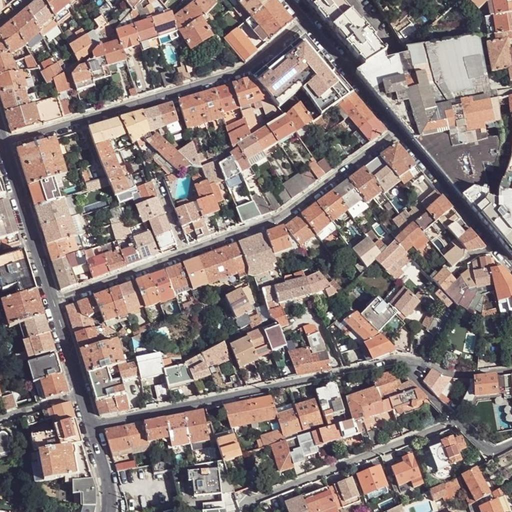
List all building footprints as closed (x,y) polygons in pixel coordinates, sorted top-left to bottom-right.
[(39,31),(55,18),(44,0),(38,0),(33,4),(27,9),(39,31)] [(66,9),(70,5),(66,0),(44,0),(55,18),(66,9)] [(123,0),(124,1),(132,11),(141,1),(139,0),(123,0)] [(129,13),(131,18),(138,10),(144,4),(143,1),(142,0),(141,0),(141,1),(132,11),(129,13)] [(142,0),(143,1),(143,0),(147,0),(148,1),(150,5),(146,7),(148,13),(153,10),(150,3),(153,0),(142,0)] [(211,0),(198,0),(194,4),(204,16),(216,4),(215,4),(211,0)] [(243,0),(238,4),(250,18),(272,0),(243,0)] [(272,0),(250,18),(269,38),(271,41),(292,23),(272,0)] [(349,52),(352,50),(365,66),(384,54),(373,40),(375,39),(364,27),(362,24),(360,25),(351,14),(341,2),(342,1),(341,0),(307,0),(314,7),(313,8),(318,13),(319,12),(333,29),(347,45),(344,46),(349,52)] [(387,7),(389,5),(384,0),(378,4),(382,11),(387,7)] [(466,0),(467,0),(476,10),(487,1),(488,0),(466,0)] [(494,16),(495,16),(490,0),(488,0),(487,1),(490,16),(494,16)] [(511,0),(490,0),(495,16),(511,12),(511,0)] [(172,19),(176,33),(178,31),(200,18),(204,16),(194,4),(193,3),(172,19)] [(152,20),(150,15),(148,13),(146,7),(144,4),(138,10),(143,23),(152,20)] [(25,46),(40,33),(39,31),(27,9),(22,14),(11,23),(25,46)] [(59,25),(71,16),(66,9),(55,18),(59,25)] [(121,23),(125,19),(117,10),(113,14),(116,18),(121,23)] [(511,31),(511,12),(495,16),(494,16),(496,34),(511,31)] [(97,29),(86,37),(93,50),(93,51),(100,44),(112,31),(108,24),(101,14),(91,20),(97,29)] [(158,39),(176,33),(172,19),(170,14),(152,20),(158,39)] [(488,35),(496,34),(494,16),(490,16),(485,17),(488,35)] [(40,33),(43,37),(59,25),(55,18),(39,31),(40,33)] [(121,23),(116,18),(108,24),(112,31),(114,30),(121,23)] [(190,50),(211,37),(202,23),(200,18),(178,31),(190,50)] [(269,38),(250,18),(247,21),(245,22),(248,26),(263,43),(269,38)] [(158,39),(152,20),(143,23),(134,26),(140,45),(147,43),(158,39)] [(0,37),(12,54),(25,46),(11,23),(2,30),(0,32),(0,37)] [(365,25),(364,27),(375,39),(376,40),(377,39),(365,25)] [(134,26),(115,31),(116,36),(118,41),(121,51),(140,45),(134,26)] [(86,37),(82,28),(74,33),(79,42),(86,37)] [(257,52),(237,29),(231,34),(224,40),(244,63),(257,52)] [(511,31),(496,34),(488,35),(486,35),(488,44),(508,41),(511,39),(511,31)] [(262,71),(252,79),(259,88),(268,100),(277,112),(282,118),(299,106),(311,122),(312,124),(322,116),(335,107),(339,104),(354,94),(305,36),(262,71)] [(0,57),(12,54),(0,37),(0,57)] [(79,42),(71,47),(78,59),(78,60),(93,50),(86,37),(79,42)] [(463,198),(473,191),(488,193),(490,193),(485,172),(493,174),(493,173),(499,155),(500,147),(502,140),(501,137),(500,120),(498,99),(491,101),(490,93),(478,37),(405,48),(405,49),(405,55),(384,58),(384,54),(365,66),(360,69),(356,72),(409,135),(463,198)] [(149,49),(160,46),(158,39),(147,43),(149,49)] [(108,67),(125,62),(121,51),(118,41),(113,43),(101,47),(108,67)] [(511,48),(509,49),(508,41),(488,44),(486,44),(492,72),(508,69),(511,82),(511,81),(511,48)] [(149,49),(147,43),(140,45),(142,52),(149,49)] [(105,78),(111,76),(108,67),(101,47),(100,44),(93,51),(91,52),(93,59),(86,62),(87,63),(92,80),(93,82),(105,78)] [(60,51),(52,55),(55,60),(57,63),(64,59),(60,51)] [(0,57),(0,76),(17,73),(14,62),(12,54),(0,57)] [(26,58),(30,71),(35,70),(38,69),(31,57),(26,58)] [(62,73),(67,82),(71,76),(78,66),(81,65),(80,63),(78,60),(78,59),(72,66),(62,73)] [(39,70),(47,85),(53,84),(56,93),(69,89),(69,91),(75,89),(74,86),(71,76),(67,82),(62,73),(57,63),(55,60),(39,70)] [(190,61),(185,63),(187,69),(188,74),(193,72),(190,61)] [(185,63),(185,62),(180,63),(181,67),(177,68),(181,82),(184,82),(190,79),(188,74),(187,69),(185,63)] [(75,89),(76,92),(94,86),(93,82),(92,80),(87,63),(81,65),(78,66),(71,76),(74,86),(75,89)] [(33,88),(28,71),(21,73),(27,88),(33,88)] [(172,85),(168,72),(161,74),(165,87),(172,85)] [(27,88),(21,73),(17,73),(0,76),(0,93),(24,89),(27,88)] [(242,82),(232,85),(239,109),(240,109),(249,106),(253,105),(268,100),(259,88),(252,79),(242,82)] [(221,115),(239,109),(232,85),(224,88),(214,91),(221,115)] [(0,97),(5,114),(30,106),(24,89),(0,93),(0,97)] [(137,96),(134,89),(129,90),(131,98),(137,96)] [(105,90),(96,93),(99,103),(101,107),(110,104),(105,90)] [(205,124),(222,119),(222,117),(221,115),(214,91),(206,93),(197,96),(205,124)] [(124,100),(122,92),(116,93),(119,101),(124,100)] [(491,101),(498,99),(496,92),(490,93),(491,101)] [(364,106),(354,94),(339,104),(349,117),(364,106)] [(198,126),(205,124),(197,96),(188,99),(179,102),(187,130),(196,127),(198,126)] [(58,98),(34,105),(40,125),(64,118),(59,103),(58,98)] [(268,100),(253,105),(254,109),(261,107),(265,117),(277,112),(268,100)] [(59,103),(64,118),(71,116),(66,101),(59,103)] [(165,106),(157,108),(163,127),(168,125),(178,121),(172,104),(165,106)] [(349,117),(339,104),(335,107),(345,120),(349,117)] [(40,125),(34,105),(30,106),(5,114),(11,134),(40,125)] [(249,106),(240,109),(240,111),(243,121),(249,138),(261,131),(258,125),(255,126),(249,106)] [(282,118),(294,134),(311,122),(299,106),(282,118)] [(375,118),(364,106),(349,117),(360,129),(375,118)] [(149,111),(143,113),(149,132),(163,127),(157,108),(149,111)] [(240,111),(233,115),(235,124),(243,121),(240,111)] [(132,116),(120,119),(128,135),(132,144),(134,143),(137,141),(142,137),(149,132),(143,113),(132,116)] [(233,115),(222,117),(222,119),(225,129),(235,124),(233,115)] [(322,116),(312,124),(315,128),(320,127),(326,122),(322,116)] [(277,144),(294,134),(282,118),(265,129),(277,144)] [(386,131),(375,118),(360,129),(371,142),(386,131)] [(89,129),(96,148),(108,143),(114,141),(128,135),(120,119),(89,129)] [(178,121),(168,125),(171,134),(180,130),(178,121)] [(249,138),(243,121),(235,124),(225,129),(228,142),(231,150),(234,148),(249,138)] [(298,139),(315,128),(312,124),(311,122),(294,134),(298,139)] [(205,124),(198,126),(200,133),(206,130),(205,124)] [(196,127),(187,130),(188,136),(197,134),(196,127)] [(277,144),(265,129),(261,131),(249,138),(260,154),(277,144)] [(159,132),(152,139),(149,132),(142,137),(146,141),(146,142),(147,143),(149,145),(150,144),(158,152),(160,154),(169,163),(178,172),(181,171),(188,168),(193,166),(180,153),(172,145),(169,142),(159,132)] [(281,150),(298,139),(294,134),(277,144),(281,150)] [(142,137),(137,141),(140,146),(147,143),(146,142),(146,141),(142,137)] [(249,138),(234,148),(236,151),(245,164),(260,154),(249,138)] [(17,151),(29,187),(50,180),(58,177),(66,175),(55,139),(17,151)] [(113,154),(118,152),(114,141),(108,143),(113,154)] [(180,153),(182,151),(175,142),(172,145),(180,153)] [(220,148),(222,156),(226,153),(231,150),(228,142),(220,148)] [(128,191),(128,190),(123,178),(118,166),(113,154),(108,143),(96,148),(101,163),(105,171),(107,177),(109,181),(110,184),(115,195),(128,191)] [(182,151),(180,153),(193,166),(193,167),(200,171),(197,165),(195,157),(191,144),(182,151)] [(264,159),(281,150),(277,144),(260,154),(264,159)] [(346,156),(338,145),(332,150),(340,161),(346,156)] [(397,145),(380,157),(393,172),(398,178),(400,180),(407,175),(416,167),(397,145)] [(211,149),(203,153),(207,160),(209,159),(213,157),(212,153),(211,149)] [(219,151),(212,153),(213,157),(215,161),(221,157),(219,151)] [(236,151),(228,156),(228,157),(238,175),(249,171),(248,169),(245,164),(236,151)] [(118,152),(113,154),(118,166),(124,164),(118,152)] [(160,154),(158,152),(150,157),(153,160),(154,159),(161,166),(160,168),(168,175),(177,172),(178,172),(169,163),(160,154)] [(201,154),(195,157),(197,165),(204,162),(204,161),(201,154)] [(260,154),(245,164),(248,169),(264,159),(260,154)] [(228,157),(217,165),(223,179),(224,181),(238,175),(228,157)] [(371,164),(364,169),(377,185),(381,190),(383,192),(385,195),(402,182),(400,180),(398,178),(393,172),(380,157),(371,164)] [(324,160),(317,165),(321,171),(325,175),(332,170),(324,160)] [(317,165),(315,161),(308,166),(318,181),(319,180),(325,175),(321,171),(317,165)] [(213,183),(223,179),(217,165),(215,163),(211,164),(206,167),(204,162),(197,165),(200,171),(202,174),(205,182),(207,186),(213,183)] [(123,178),(129,176),(124,164),(118,166),(123,178)] [(193,166),(188,168),(190,174),(191,178),(202,174),(200,171),(193,167),(193,166)] [(416,167),(407,175),(411,180),(414,183),(419,180),(424,176),(416,167)] [(87,168),(81,170),(84,179),(85,184),(86,184),(91,183),(87,168)] [(355,175),(349,180),(364,200),(367,204),(383,192),(381,190),(377,185),(364,169),(355,175)] [(301,175),(309,187),(316,182),(307,170),(301,175)] [(249,171),(238,175),(241,181),(243,182),(253,178),(249,171)] [(194,186),(205,182),(202,174),(191,178),(194,186)] [(301,175),(300,174),(290,180),(300,194),(304,191),(309,187),(301,175)] [(238,175),(224,181),(226,185),(226,187),(241,181),(238,175)] [(411,180),(407,175),(400,180),(402,182),(404,185),(411,180)] [(511,176),(505,175),(499,195),(511,197),(511,176)] [(129,176),(123,178),(128,190),(134,188),(129,176)] [(91,183),(86,184),(89,191),(110,184),(109,181),(107,177),(91,183)] [(216,189),(226,185),(224,181),(223,179),(213,183),(214,185),(215,188),(216,189)] [(29,187),(35,208),(50,204),(48,200),(55,197),(54,191),(50,180),(29,187)] [(290,180),(283,186),(293,199),(300,194),(290,180)] [(333,192),(348,211),(364,200),(349,180),(340,187),(333,192)] [(144,204),(157,199),(153,189),(151,182),(150,181),(137,187),(139,192),(144,204)] [(205,182),(194,186),(197,193),(201,201),(212,197),(210,192),(207,187),(207,186),(205,182)] [(214,185),(207,187),(210,192),(212,197),(215,205),(222,202),(218,189),(216,190),(215,188),(214,185)] [(285,205),(293,199),(283,186),(283,185),(275,190),(285,205)] [(139,192),(137,187),(134,188),(128,190),(128,191),(130,196),(134,194),(139,192)] [(118,202),(130,197),(130,196),(128,191),(115,195),(118,202)] [(268,214),(272,213),(267,206),(258,191),(249,194),(261,217),(268,214)] [(442,197),(437,191),(422,205),(427,211),(442,197)] [(511,197),(499,195),(498,195),(497,202),(487,199),(488,193),(473,191),(463,198),(480,218),(490,209),(496,218),(487,226),(511,255),(511,197)] [(139,192),(134,194),(138,206),(144,204),(139,192)] [(324,199),(317,204),(332,223),(348,211),(333,192),(324,199)] [(188,197),(191,205),(193,204),(197,203),(201,201),(197,193),(188,197)] [(498,195),(490,193),(488,193),(487,199),(497,202),(498,195)] [(64,199),(70,218),(76,216),(79,215),(73,196),(64,199)] [(185,198),(174,202),(178,210),(191,205),(188,197),(185,198)] [(202,218),(218,211),(215,205),(212,197),(201,201),(197,203),(202,218)] [(271,197),(267,199),(271,205),(275,212),(276,212),(280,209),(271,197)] [(442,197),(427,211),(428,213),(437,222),(440,219),(452,209),(442,197)] [(70,218),(64,199),(50,204),(35,208),(41,227),(70,218)] [(160,207),(157,199),(144,204),(138,206),(136,207),(143,224),(145,223),(150,221),(164,216),(160,207)] [(364,200),(348,211),(355,220),(370,208),(368,205),(367,204),(364,200)] [(8,202),(0,204),(0,240),(1,241),(18,234),(8,202)] [(419,202),(411,208),(421,220),(428,213),(427,211),(422,205),(419,202)] [(175,211),(182,228),(190,225),(192,224),(192,223),(199,220),(193,204),(191,205),(178,210),(175,211)] [(258,218),(250,204),(238,208),(236,209),(240,218),(242,223),(243,224),(252,220),(258,218)] [(316,235),(332,223),(317,204),(308,211),(301,216),(316,235)] [(108,220),(110,225),(116,224),(126,220),(123,213),(119,205),(110,208),(113,218),(108,220)] [(411,208),(406,212),(415,223),(416,224),(421,220),(411,208)] [(490,209),(480,218),(487,226),(496,218),(490,209)] [(406,212),(401,216),(403,219),(410,228),(415,223),(406,212)] [(416,224),(421,230),(423,233),(432,226),(437,222),(428,213),(421,220),(416,224)] [(456,214),(444,224),(445,225),(447,228),(449,230),(456,223),(460,219),(456,214)] [(70,218),(76,236),(82,234),(76,216),(70,218)] [(170,232),(164,216),(150,221),(156,237),(170,232)] [(220,232),(226,230),(220,216),(218,217),(218,219),(215,221),(220,232)] [(292,222),(286,226),(288,230),(291,234),(299,246),(300,247),(304,244),(316,235),(301,216),(292,222)] [(41,227),(47,246),(74,237),(76,236),(70,218),(41,227)] [(209,233),(203,219),(199,220),(192,223),(192,224),(194,228),(198,240),(210,236),(209,233)] [(410,228),(403,219),(398,223),(405,233),(410,228)] [(121,240),(132,237),(129,229),(126,220),(116,224),(121,240)] [(332,223),(316,235),(321,241),(321,242),(337,229),(332,223)] [(409,243),(421,230),(416,224),(415,223),(410,228),(405,233),(403,235),(396,242),(405,252),(412,245),(409,243)] [(456,223),(449,230),(458,241),(465,235),(461,231),(456,223)] [(443,258),(455,247),(459,252),(461,250),(461,249),(458,245),(445,229),(444,230),(442,228),(445,225),(444,224),(436,231),(432,226),(423,233),(431,242),(443,258)] [(466,226),(461,231),(465,235),(470,231),(466,226)] [(273,231),(266,234),(274,255),(281,252),(291,248),(286,236),(285,232),(283,227),(273,231)] [(458,245),(460,244),(458,241),(449,230),(447,228),(445,229),(458,245)] [(412,245),(423,233),(421,230),(409,243),(412,245)] [(485,248),(470,231),(465,235),(458,241),(460,244),(464,249),(465,250),(466,250),(472,251),(485,248)] [(172,235),(170,232),(156,237),(161,251),(175,245),(172,235)] [(149,233),(134,240),(136,247),(142,261),(151,258),(158,255),(149,233)] [(367,237),(369,238),(374,246),(379,242),(373,233),(367,237)] [(420,253),(431,242),(423,233),(412,245),(420,253)] [(3,250),(21,243),(18,234),(1,241),(3,250)] [(241,243),(238,244),(247,270),(247,277),(254,277),(259,291),(261,291),(273,288),(285,285),(283,279),(279,268),(276,261),(274,255),(266,234),(265,234),(251,240),(241,243)] [(291,234),(286,236),(291,248),(281,252),(284,258),(295,254),(302,251),(300,247),(299,246),(291,234)] [(390,234),(381,241),(386,247),(385,247),(388,250),(396,242),(390,235),(390,234)] [(47,246),(52,263),(68,257),(79,254),(74,237),(47,246)] [(377,261),(382,255),(380,253),(374,246),(369,238),(354,251),(362,262),(368,269),(377,261)] [(379,242),(374,246),(380,253),(385,247),(386,247),(381,241),(381,240),(379,242)] [(101,247),(103,256),(120,250),(120,248),(117,242),(101,247)] [(387,270),(405,252),(396,242),(388,250),(385,247),(380,253),(382,255),(377,261),(387,270)] [(199,259),(208,284),(237,274),(239,280),(247,277),(247,270),(238,244),(216,252),(199,259)] [(304,244),(300,247),(302,251),(304,254),(309,251),(304,244)] [(135,264),(142,261),(136,247),(130,249),(121,252),(127,267),(135,264)] [(447,262),(459,252),(455,247),(443,258),(447,262)] [(87,262),(94,259),(91,250),(84,252),(87,262)] [(103,256),(110,273),(119,270),(127,267),(121,252),(120,250),(103,256)] [(79,254),(68,257),(72,269),(75,277),(91,271),(88,264),(87,262),(84,252),(79,254)] [(281,252),(274,255),(276,261),(284,258),(281,252)] [(387,270),(395,279),(401,273),(403,275),(409,268),(408,266),(414,261),(405,252),(387,270)] [(451,268),(463,258),(460,253),(459,252),(447,262),(451,268)] [(0,284),(1,288),(3,293),(6,292),(18,288),(33,283),(24,253),(0,260),(0,284)] [(110,273),(103,256),(94,259),(87,262),(88,264),(91,271),(93,279),(99,277),(110,273)] [(52,263),(61,291),(68,289),(78,285),(75,277),(72,269),(68,257),(52,263)] [(480,260),(483,272),(492,271),(502,268),(499,265),(495,266),(493,259),(490,260),(490,258),(480,260)] [(190,285),(192,289),(192,290),(208,284),(199,259),(191,261),(182,265),(190,285)] [(475,274),(483,272),(480,260),(473,263),(475,274)] [(362,262),(358,266),(364,273),(368,269),(362,262)] [(172,268),(165,271),(174,292),(190,285),(182,265),(172,268)] [(294,274),(296,281),(305,279),(303,274),(310,271),(309,269),(309,268),(308,269),(294,274)] [(511,299),(511,279),(502,268),(492,271),(495,284),(497,292),(497,293),(499,302),(511,299)] [(319,274),(314,270),(310,271),(303,274),(305,279),(319,274)] [(445,270),(433,281),(443,290),(445,293),(456,282),(445,270)] [(161,307),(177,300),(176,296),(174,292),(165,271),(156,274),(149,277),(160,303),(161,307)] [(495,284),(492,271),(483,272),(475,274),(474,274),(477,287),(495,284)] [(468,272),(460,278),(469,289),(477,287),(474,274),(469,275),(468,272)] [(305,279),(312,296),(325,290),(331,287),(329,285),(319,274),(305,279)] [(283,279),(285,285),(293,282),(291,275),(287,276),(283,279)] [(141,280),(136,282),(144,303),(146,309),(160,303),(149,277),(141,280)] [(469,289),(460,278),(456,282),(445,293),(455,303),(458,306),(466,291),(467,290),(469,289)] [(312,296),(305,279),(296,281),(293,282),(285,285),(273,288),(279,305),(312,296)] [(334,280),(329,285),(331,287),(336,294),(339,295),(344,291),(334,280)] [(125,310),(144,303),(136,282),(126,285),(119,288),(125,310)] [(33,283),(18,288),(20,297),(36,292),(33,283)] [(176,296),(192,289),(190,285),(174,292),(176,296)] [(336,294),(331,287),(325,290),(327,295),(328,298),(336,294)] [(475,316),(481,317),(483,311),(485,299),(478,299),(477,287),(469,289),(467,290),(466,291),(458,306),(475,316)] [(0,288),(0,303),(1,303),(9,300),(6,292),(3,293),(1,288),(0,288)] [(118,319),(127,316),(125,310),(119,288),(113,290),(109,292),(118,319)] [(252,328),(261,323),(259,315),(249,288),(242,291),(251,311),(236,320),(236,321),(235,323),(237,327),(240,327),(241,329),(250,325),(252,328)] [(273,288),(261,291),(269,312),(270,312),(281,309),(279,305),(273,288)] [(389,305),(393,309),(395,307),(408,292),(404,288),(389,305)] [(241,290),(225,298),(226,299),(235,318),(236,320),(251,311),(242,291),(241,290)] [(325,290),(312,296),(314,300),(327,295),(325,290)] [(415,298),(419,302),(426,294),(421,290),(415,298)] [(438,294),(452,308),(455,303),(445,293),(443,290),(438,294)] [(44,317),(36,292),(20,297),(9,300),(1,303),(8,328),(19,325),(25,323),(44,317)] [(100,295),(94,297),(101,313),(105,323),(118,319),(109,292),(100,295)] [(408,292),(395,307),(399,311),(406,317),(419,303),(419,302),(415,298),(408,292)] [(81,315),(89,319),(93,316),(101,313),(94,297),(86,301),(77,304),(81,315)] [(196,301),(195,297),(191,298),(192,302),(183,305),(186,312),(191,309),(198,306),(196,301)] [(226,299),(219,302),(229,322),(235,318),(226,299)] [(378,299),(361,317),(369,325),(379,334),(386,326),(396,335),(405,325),(378,299)] [(511,301),(511,299),(499,302),(502,314),(510,313),(511,312),(511,301)] [(94,328),(92,321),(89,319),(81,315),(77,304),(66,308),(74,335),(94,328)] [(287,326),(281,309),(270,312),(271,318),(272,317),(278,323),(279,324),(280,328),(287,326)] [(481,317),(482,318),(495,316),(494,309),(483,311),(481,317)] [(404,320),(406,317),(399,311),(398,314),(404,320)] [(267,320),(271,318),(270,312),(269,312),(261,314),(259,315),(261,323),(267,320)] [(355,332),(369,325),(361,317),(357,313),(344,321),(355,332)] [(437,320),(430,313),(423,326),(431,330),(437,320)] [(49,334),(44,317),(25,323),(30,340),(49,334)] [(118,319),(105,323),(107,328),(108,328),(121,323),(118,319)] [(441,324),(437,320),(431,330),(429,334),(434,337),(441,324)] [(355,332),(344,321),(339,324),(349,335),(355,332)] [(25,323),(19,325),(24,342),(30,340),(25,323)] [(271,352),(287,346),(280,328),(279,324),(278,323),(269,327),(264,329),(271,351),(271,352)] [(152,324),(133,333),(134,337),(139,335),(153,328),(152,324)] [(367,344),(381,337),(379,334),(369,325),(355,332),(367,344)] [(102,326),(94,328),(97,339),(117,333),(108,328),(107,328),(102,326)] [(310,326),(303,328),(305,332),(308,338),(318,334),(315,327),(310,326)] [(80,352),(100,346),(97,339),(94,328),(74,335),(80,352)] [(124,329),(124,328),(117,333),(121,335),(125,337),(127,335),(124,329)] [(271,351),(264,329),(252,334),(248,335),(248,337),(256,357),(271,351)] [(349,335),(361,347),(365,345),(367,344),(355,332),(349,335)] [(49,334),(30,340),(35,357),(54,352),(49,334)] [(308,338),(314,354),(318,354),(327,352),(318,334),(308,338)] [(139,343),(139,335),(134,337),(130,339),(132,341),(139,343)] [(240,369),(257,361),(256,357),(248,337),(231,345),(240,369)] [(396,352),(381,337),(367,344),(365,345),(373,360),(396,352)] [(30,340),(24,342),(25,346),(29,359),(35,357),(30,340)] [(120,340),(116,341),(123,363),(128,362),(120,340)] [(80,352),(87,375),(117,365),(123,363),(116,341),(115,341),(100,346),(80,352)] [(145,347),(139,343),(132,341),(134,348),(135,354),(145,347)] [(203,355),(208,368),(215,365),(230,359),(224,343),(203,355)] [(373,360),(365,345),(361,347),(360,347),(367,362),(373,360)] [(29,359),(25,346),(15,349),(19,362),(29,359)] [(303,349),(289,352),(291,359),(310,355),(310,349),(309,348),(307,348),(303,349)] [(331,370),(327,352),(318,354),(322,372),(331,370)] [(160,354),(136,359),(136,360),(138,368),(140,378),(141,381),(164,375),(162,363),(160,354)] [(294,368),(297,376),(310,374),(322,372),(318,354),(314,354),(310,355),(291,359),(294,368)] [(203,355),(186,364),(187,369),(190,377),(208,370),(208,368),(203,355)] [(56,356),(32,363),(38,382),(62,375),(56,356)] [(167,386),(192,381),(190,377),(187,369),(185,370),(183,365),(181,359),(162,363),(164,375),(165,380),(165,382),(166,385),(167,386)] [(126,371),(138,368),(136,360),(128,362),(123,363),(126,371)] [(32,363),(27,365),(33,384),(38,382),(32,363)] [(123,363),(117,365),(119,374),(121,380),(122,383),(140,378),(138,368),(126,371),(123,363)] [(87,375),(95,402),(113,396),(124,393),(123,387),(122,383),(121,380),(111,383),(109,377),(119,374),(117,365),(87,375)] [(211,377),(213,382),(221,379),(215,365),(208,368),(208,370),(210,374),(211,377)] [(289,370),(292,378),(297,376),(294,368),(289,370)] [(373,379),(392,373),(390,368),(371,372),(373,379)] [(208,370),(190,377),(192,381),(193,384),(211,377),(210,374),(208,370)] [(433,370),(424,383),(438,398),(442,402),(444,404),(448,407),(451,402),(448,399),(441,394),(448,383),(451,379),(444,377),(439,374),(433,370)] [(392,373),(373,379),(373,380),(374,385),(375,388),(379,399),(386,396),(398,392),(398,391),(392,373)] [(511,374),(495,376),(498,397),(511,395),(511,374)] [(68,394),(62,375),(38,382),(33,384),(37,396),(35,397),(37,404),(68,394)] [(165,380),(164,375),(141,381),(142,386),(165,380)] [(495,376),(474,378),(471,384),(460,406),(469,410),(474,399),(498,397),(495,376)] [(123,387),(141,381),(140,378),(122,383),(123,387)] [(214,385),(215,387),(223,384),(221,379),(213,382),(214,385)] [(231,382),(232,384),(234,390),(236,389),(241,388),(238,379),(231,382)] [(412,382),(402,389),(403,395),(419,389),(412,382)] [(198,396),(206,395),(202,383),(194,386),(198,396)] [(448,383),(441,394),(448,399),(454,388),(448,383)] [(223,384),(215,387),(217,393),(226,391),(224,386),(223,384)] [(157,400),(169,398),(167,386),(166,385),(154,387),(157,400)] [(209,394),(217,393),(215,387),(214,385),(207,389),(209,394)] [(344,411),(335,385),(326,387),(326,389),(316,391),(325,417),(331,415),(344,411)] [(375,388),(346,398),(351,416),(352,420),(356,419),(362,418),(359,410),(380,403),(379,399),(375,388)] [(398,392),(386,396),(388,400),(403,395),(402,389),(398,391),(398,392)] [(403,395),(388,400),(392,410),(396,409),(397,414),(400,415),(402,415),(404,413),(404,414),(425,407),(423,400),(428,398),(419,389),(403,395)] [(124,393),(113,396),(118,413),(124,411),(130,410),(124,393)] [(100,416),(118,413),(113,396),(95,402),(100,416)] [(248,401),(224,406),(231,427),(277,418),(277,415),(275,410),(271,397),(248,401)] [(380,403),(359,410),(362,418),(363,420),(367,419),(390,411),(392,410),(388,400),(380,403)] [(314,401),(295,406),(296,409),(303,430),(322,424),(314,401)] [(70,403),(53,409),(55,418),(52,420),(54,427),(76,421),(70,403)] [(294,404),(275,410),(277,415),(296,409),(295,406),(294,404)] [(42,412),(45,422),(52,420),(55,418),(53,409),(42,412)] [(296,409),(277,415),(277,418),(282,430),(284,436),(300,431),(303,430),(296,409)] [(194,412),(185,414),(191,445),(210,441),(206,424),(203,410),(194,412)] [(175,416),(166,418),(170,438),(173,448),(191,445),(185,414),(175,416)] [(331,415),(325,417),(328,428),(334,426),(331,415)] [(400,415),(395,417),(398,424),(404,422),(402,415),(400,415)] [(155,421),(144,423),(148,442),(166,439),(170,438),(166,418),(155,421)] [(362,418),(356,419),(360,432),(364,441),(370,438),(368,433),(367,430),(363,420),(362,418)] [(347,422),(338,425),(343,439),(358,434),(358,433),(360,432),(356,419),(352,420),(347,422)] [(76,421),(54,427),(55,433),(59,449),(75,446),(83,445),(76,421)] [(134,425),(125,427),(131,449),(149,445),(148,442),(144,423),(134,425)] [(211,423),(206,424),(210,441),(211,443),(217,441),(216,438),(211,423)] [(312,433),(317,447),(337,441),(343,439),(338,425),(337,425),(334,426),(328,428),(312,433)] [(104,431),(111,453),(131,449),(125,427),(104,431)] [(282,430),(262,436),(262,439),(265,447),(272,445),(285,441),(284,436),(282,430)] [(370,438),(372,444),(377,442),(377,440),(375,435),(374,431),(368,433),(370,438)] [(233,432),(216,438),(217,441),(234,435),(233,432)] [(375,435),(377,440),(385,437),(384,432),(375,435)] [(0,434),(0,433),(0,455),(10,454),(7,442),(7,438),(6,435),(3,434),(0,434)] [(34,452),(34,453),(39,452),(59,449),(55,433),(30,437),(34,452)] [(302,436),(285,441),(293,467),(306,463),(305,460),(320,456),(319,452),(317,447),(312,433),(304,435),(302,436)] [(240,452),(234,435),(217,441),(221,452),(224,460),(241,455),(240,452)] [(461,439),(453,442),(452,439),(429,448),(437,470),(460,461),(457,452),(464,449),(461,439)] [(285,441),(272,445),(280,471),(293,467),(285,441)] [(149,445),(131,449),(132,453),(150,449),(149,445)] [(173,448),(174,455),(192,451),(191,445),(173,448)] [(66,483),(73,482),(80,481),(75,456),(76,454),(75,446),(59,449),(39,452),(44,481),(66,478),(66,483)] [(131,449),(111,453),(112,458),(132,453),(131,449)] [(224,460),(221,452),(216,453),(215,451),(212,452),(215,462),(218,461),(224,460)] [(44,481),(39,452),(34,453),(34,455),(30,455),(35,483),(38,482),(44,481)] [(399,487),(411,482),(412,485),(413,488),(423,484),(412,454),(402,458),(404,463),(396,466),(391,468),(399,487)] [(241,455),(224,460),(229,476),(246,470),(241,455)] [(164,458),(152,460),(153,465),(155,474),(177,469),(175,458),(165,460),(164,458)] [(402,458),(394,461),(395,464),(396,466),(404,463),(402,458)] [(224,460),(218,461),(218,469),(222,494),(235,492),(229,476),(224,460)] [(134,462),(115,466),(117,472),(136,468),(134,462)] [(379,467),(358,475),(365,494),(366,494),(386,487),(387,487),(379,467)] [(476,468),(461,476),(467,485),(470,492),(476,501),(490,494),(476,468)] [(218,469),(188,472),(188,474),(188,477),(189,482),(192,482),(194,497),(222,494),(218,469)] [(256,472),(247,475),(251,487),(260,484),(256,472)] [(432,491),(429,492),(431,496),(433,502),(443,498),(444,501),(454,497),(453,495),(464,491),(463,487),(462,487),(459,477),(443,485),(432,491)] [(351,479),(334,485),(343,508),(360,502),(351,479)] [(80,481),(73,482),(74,493),(76,494),(76,505),(83,505),(97,506),(96,495),(96,489),(94,480),(80,481)] [(186,498),(194,497),(192,482),(189,482),(186,482),(185,482),(182,485),(184,496),(186,498)] [(411,482),(399,487),(400,491),(409,488),(408,486),(412,485),(411,482)] [(334,485),(328,488),(329,488),(329,490),(331,494),(337,510),(343,508),(334,485)] [(386,487),(366,494),(368,500),(388,492),(386,487)] [(505,493),(502,487),(493,492),(494,496),(496,498),(505,493)] [(302,498),(306,511),(337,511),(337,510),(331,494),(329,490),(329,488),(302,498)] [(470,492),(465,495),(469,505),(476,501),(470,492)] [(476,501),(469,505),(470,509),(478,504),(494,496),(493,492),(490,494),(476,501)] [(511,511),(505,496),(498,499),(502,511),(511,511)] [(306,511),(302,498),(285,505),(287,511),(306,511)] [(502,511),(498,499),(479,507),(480,511),(502,511)]
